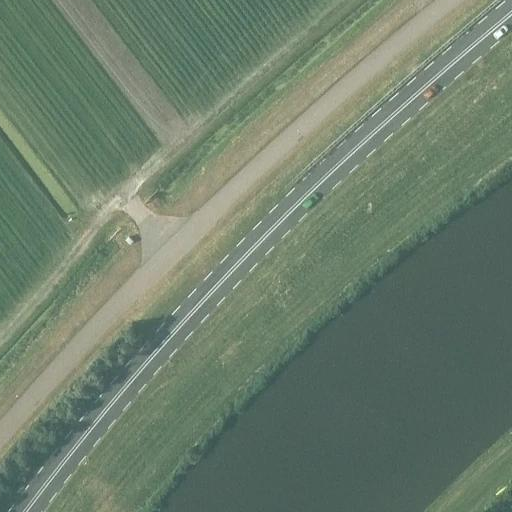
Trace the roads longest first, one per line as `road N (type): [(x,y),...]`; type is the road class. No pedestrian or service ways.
road 1 (primary): [(23,511),(121,388),(258,239),(511,11)]
road 2 (unclassified): [(448,0),(231,190),(0,434)]
